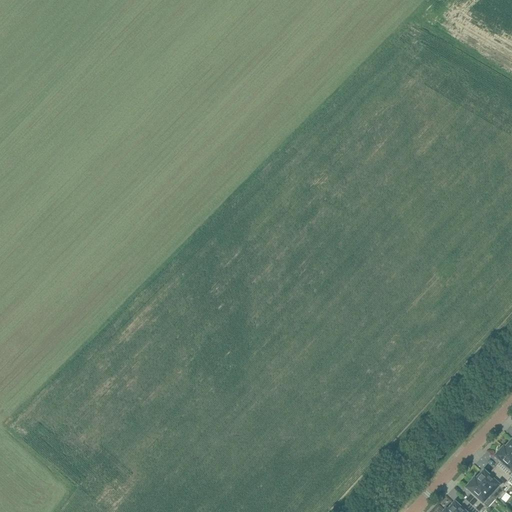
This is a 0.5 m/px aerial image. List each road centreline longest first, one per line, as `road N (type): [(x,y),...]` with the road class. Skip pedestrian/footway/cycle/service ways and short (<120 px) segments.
road 1 (unclassified): [(363,511),(511,349)]
road 2 (residential): [(511,407),(415,511)]
